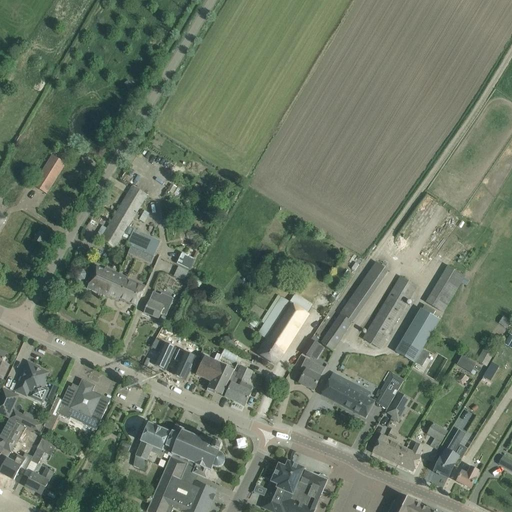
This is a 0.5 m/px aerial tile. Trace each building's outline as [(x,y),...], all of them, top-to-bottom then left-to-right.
[(52,156),(33,186),(47,195),(66,164),(52,156)] [(131,236),(125,233),(147,196),(132,187),(100,241),(115,250),(122,238),(129,242),(126,246),(153,258),(160,242),(133,230),(131,236)] [(214,207),(210,212),(216,216),(219,210),(214,207)] [(34,241),(41,245),(46,236),(40,232),(34,241)] [(179,260),(177,265),(190,270),(192,265),(179,260)] [(389,271),(377,263),(321,343),(333,351),(352,322),(389,271)] [(425,304),(445,313),(463,275),(443,265),(425,304)] [(176,266),(172,276),(184,282),(188,272),(176,266)] [(108,298),(109,298),(120,275),(112,271),(111,274),(97,267),(87,289),(105,296),(105,295),(109,297),(108,298)] [(120,275),(109,298),(118,302),(119,300),(137,308),(146,286),(129,279),(120,275)] [(197,277),(193,285),(198,287),(202,280),(197,277)] [(362,340),(380,350),(417,287),(400,277),(362,340)] [(153,293),(144,313),(159,320),(161,314),(166,316),(174,299),(161,294),(160,296),(153,293)] [(297,331),(312,307),(294,296),(290,303),(282,298),(259,334),(267,339),(257,354),(275,365),(297,331)] [(395,353),(414,364),(415,363),(422,350),(440,321),(421,310),(395,353)] [(503,317),(498,324),(507,330),(511,322),(503,317)] [(511,336),(508,334),(502,345),(511,350),(511,349),(511,336)] [(153,366),(165,371),(175,349),(156,340),(151,349),(159,353),(153,366)] [(303,354),(311,359),(319,347),(311,342),(303,354)] [(477,362),(487,367),(497,348),(488,343),(477,362)] [(196,358),(179,350),(174,360),(180,363),(174,375),(185,380),(196,358)] [(422,350),(415,363),(421,366),(429,354),(422,350)] [(0,379),(3,381),(9,366),(2,363),(3,361),(4,361),(4,360),(4,359),(6,354),(5,356),(0,353),(0,379)] [(211,382),(207,390),(217,394),(221,387),(225,389),(234,372),(205,358),(197,376),(211,382)] [(306,359),(298,374),(303,377),(299,383),(313,391),(325,370),(320,367),(321,367),(306,359)] [(28,367),(27,366),(15,392),(26,397),(29,390),(32,392),(34,399),(40,402),(44,400),(47,395),(44,388),(43,388),(46,381),(43,380),(46,375),(37,371),(38,368),(30,365),(30,366),(28,367)] [(251,391),(254,386),(248,383),(253,371),(241,366),(238,374),(236,378),(243,381),(236,395),(235,395),(232,401),(245,407),(252,391),(251,391)] [(236,395),(243,381),(236,378),(238,374),(234,372),(229,381),(232,382),(225,398),(232,401),(235,395),(236,395)] [(363,389),(333,373),(322,395),(366,418),(374,403),(359,395),(363,389)] [(379,390),(377,394),(391,402),(397,392),(404,381),(397,378),(393,384),(392,385),(388,383),(386,386),(385,386),(381,392),(379,390)] [(71,419),(96,431),(110,400),(101,396),(100,398),(91,393),(92,390),(85,387),(87,384),(83,382),(80,388),(73,385),(71,388),(69,387),(56,416),(70,422),(71,419)] [(3,391),(0,397),(0,415),(9,420),(17,424),(27,429),(39,435),(43,427),(44,425),(13,409),(17,398),(3,391)] [(409,400),(397,392),(391,402),(385,413),(394,418),(392,421),(398,424),(407,410),(404,408),(409,400)] [(50,393),(48,399),(54,402),(56,398),(57,396),(50,393)] [(44,425),(43,427),(50,430),(52,431),(57,420),(48,415),(44,425)] [(0,447),(3,449),(17,424),(9,420),(0,437),(0,447)] [(17,424),(3,449),(11,453),(18,440),(20,441),(27,429),(17,424)] [(433,424),(427,435),(441,443),(447,432),(433,424)] [(164,456),(172,433),(170,432),(169,433),(149,425),(136,455),(133,467),(142,471),(146,462),(147,462),(150,455),(151,453),(163,458),(164,456)] [(164,456),(171,459),(188,466),(189,464),(196,467),(192,476),(193,476),(194,474),(207,480),(213,467),(216,468),(219,468),(221,467),(223,465),(225,462),(225,459),(224,457),(222,454),(219,453),(222,445),(216,442),(215,443),(207,439),(206,442),(183,432),(184,430),(175,426),(172,433),(164,456)] [(440,459),(434,472),(448,478),(453,466),(453,465),(458,458),(453,455),(454,452),(458,446),(458,447),(466,434),(458,430),(453,440),(446,451),(440,459)] [(372,453),(398,466),(406,449),(395,444),(395,443),(381,436),(372,453)] [(56,447),(43,440),(31,462),(38,466),(44,453),(51,456),(56,447)] [(406,449),(398,466),(413,473),(420,457),(419,456),(423,447),(416,444),(412,453),(406,450),(406,449)] [(0,473),(14,480),(20,468),(25,471),(32,458),(25,454),(22,460),(17,457),(13,464),(6,461),(0,472),(0,473)] [(217,491),(195,482),(192,478),(193,476),(192,476),(196,467),(189,464),(188,466),(171,459),(153,500),(147,511),(171,511),(173,508),(182,511),(181,511),(207,511),(212,501),(213,502),(216,496),(215,496),(217,491)] [(272,483),(261,508),(270,511),(313,511),(327,481),(303,471),(304,470),(288,463),(285,468),(279,465),(271,483),(272,483)] [(471,490),(476,479),(479,473),(470,468),(467,475),(462,472),(457,483),(471,490)] [(42,478),(33,474),(26,487),(42,495),(49,482),(48,482),(53,474),(46,470),(42,478)] [(391,511),(432,511),(431,511),(430,511),(428,511),(426,511),(427,509),(400,496),(391,511)]
